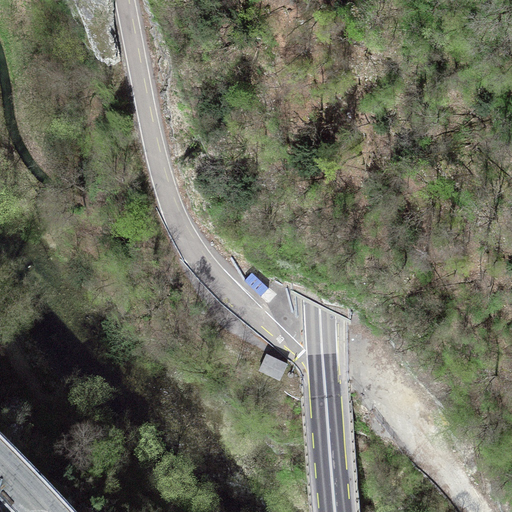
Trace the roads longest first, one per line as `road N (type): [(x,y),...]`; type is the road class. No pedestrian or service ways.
road 1 (primary): [(332,511),(319,197),(333,0)]
road 2 (unclassified): [(296,358),(217,285),(168,207),(124,0)]
